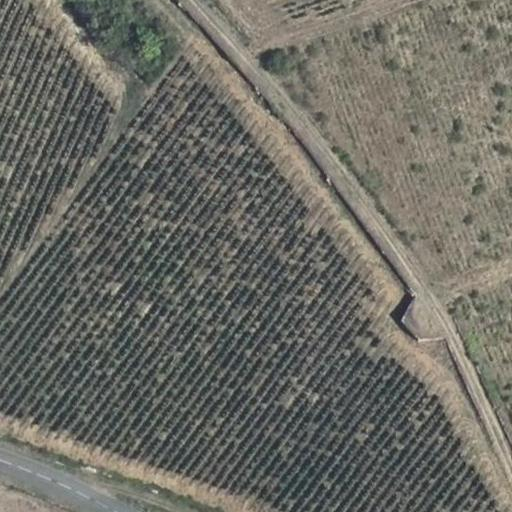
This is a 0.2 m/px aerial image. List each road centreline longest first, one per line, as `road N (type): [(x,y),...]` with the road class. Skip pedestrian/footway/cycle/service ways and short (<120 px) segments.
road 1 (track): [(511,476),(450,331),(417,281),(309,134),(185,0)]
road 2 (track): [(58,483),(100,476),(186,511)]
road 3 (tertiary): [(0,462),(109,511)]
